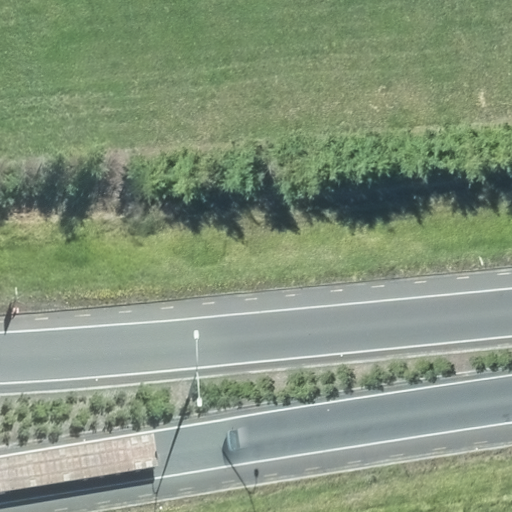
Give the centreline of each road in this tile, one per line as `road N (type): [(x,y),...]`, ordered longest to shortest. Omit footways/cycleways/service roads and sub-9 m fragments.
road 1 (secondary): [(511,401),(0,482)]
road 2 (secondary): [(0,352),(511,308)]
